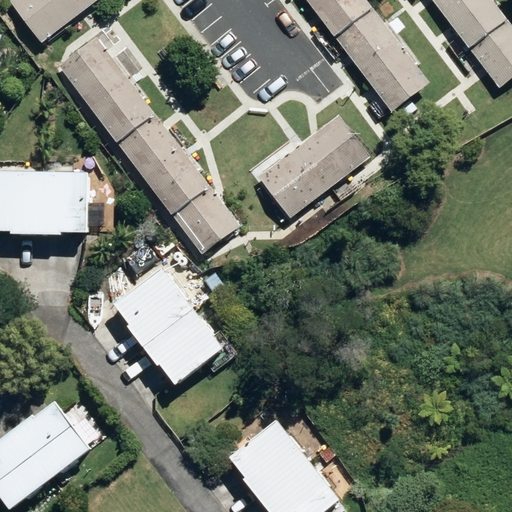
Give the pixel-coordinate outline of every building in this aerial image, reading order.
[(18,0),(50,42),(104,0),(18,0)] [(370,16),(371,15),(372,15),(360,0),(302,0),(334,42),(336,41),(370,16)] [(505,26),(485,0),(427,0),(468,54),(505,26)] [(336,41),(334,42),(392,119),(429,90),(371,15),(370,16),(336,41)] [(511,34),(505,26),(468,54),(499,94),(511,83),(511,34)] [(125,141),(161,113),(103,37),(67,65),(125,141)] [(402,114),(407,121),(417,114),(412,107),(402,114)] [(179,212),(215,184),(161,113),(125,141),(179,212)] [(266,177),(297,218),(378,155),(347,115),(266,177)] [(4,166),(3,227),(28,228),(28,231),(54,230),(54,166),(4,166)] [(104,166),(54,166),(54,230),(79,231),(79,228),(104,228),(104,166)] [(215,184),(179,212),(209,252),(246,224),(215,184)] [(324,213),(310,222),(316,230),(330,221),(324,213)] [(154,250),(162,259),(176,249),(168,239),(154,250)] [(144,323),(160,344),(209,306),(177,265),(131,301),(147,321),(144,323)] [(209,306),(160,344),(174,362),(178,359),(195,380),(239,345),(209,306)] [(247,370),(254,381),(268,372),(260,361),(247,370)] [(49,409),(30,424),(68,474),(107,444),(71,397),(52,412),(49,409)] [(336,511),(356,497),(293,417),(246,453),(262,474),(260,476),(288,511),(336,511)] [(68,474),(30,424),(10,439),(13,442),(0,451),(0,469),(27,505),(68,474)] [(324,455),(331,463),(340,456),(333,448),(324,455)]
